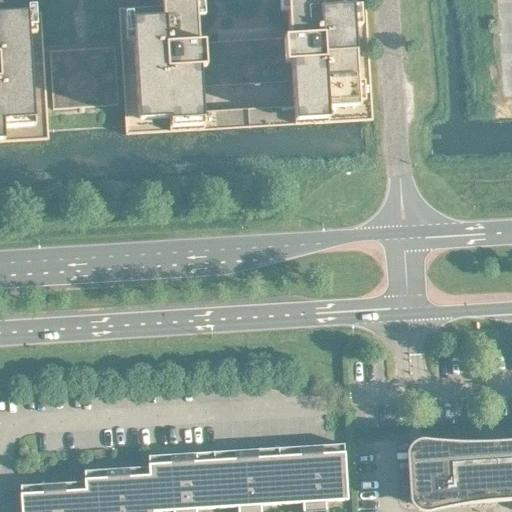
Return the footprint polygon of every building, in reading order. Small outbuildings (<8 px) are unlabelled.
[(171,117),(172,130),(206,128),(203,66),(208,66),(208,60),(218,60),(217,40),(201,41),(199,15),(206,14),(205,0),(164,0),(164,4),(159,4),(159,5),(160,5),(160,8),(165,8),(165,16),(134,18),(134,12),(126,13),(128,39),(135,39),(140,119),(171,117)] [(316,122),(331,121),(330,108),(361,106),(361,99),(368,99),(367,79),(359,79),(356,25),(363,25),(362,5),(324,7),(323,0),(282,0),(283,10),(290,9),(291,36),(275,37),(277,56),(287,56),(288,61),(293,61),(297,122),(316,121),(316,122)] [(0,140),(7,140),(6,127),(37,125),(31,32),(39,32),(37,6),(30,6),(30,12),(0,13),(0,140)] [(55,108),(120,104),(116,46),(52,50),(55,108)] [(511,439),(487,441),(462,441),(448,440),(426,438),(425,438),(423,438),(421,439),(420,439),(418,440),(416,441),(414,442),(413,443),(412,445),(410,447),(410,448),(409,450),(409,451),(409,452),(412,498),(412,499),(412,501),(414,503),(415,506),(417,507),(419,508),(421,510),(423,510),(426,511),(428,511),(447,507),(461,504),(475,502),(490,500),(511,498),(511,439)] [(346,442),(280,446),(284,502),(304,501),(305,511),(328,511),(328,500),(350,498),(346,442)] [(280,446),(216,450),(219,506),(240,505),(240,511),(263,511),(263,503),(284,502),(280,446)] [(150,454),(150,465),(151,465),(154,510),(155,510),(175,509),(175,511),(198,511),(198,507),(219,506),(216,450),(150,454)] [(86,469),(86,479),(88,479),(89,511),(155,511),(155,510),(154,510),(151,465),(150,465),(86,469)] [(89,511),(88,479),(86,479),(22,484),(23,511),(89,511)]
